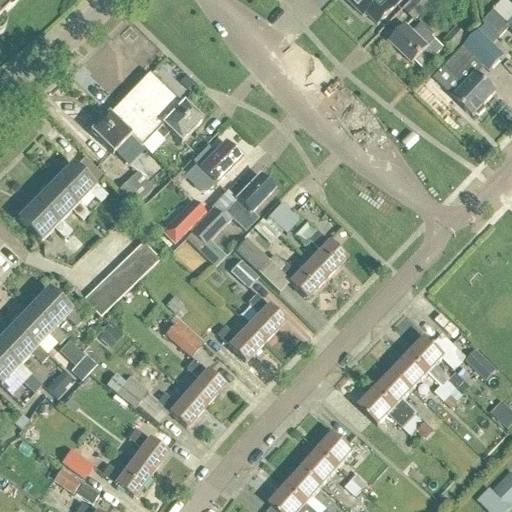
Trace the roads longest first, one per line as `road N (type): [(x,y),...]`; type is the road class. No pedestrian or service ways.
road 1 (residential): [(438,219),(426,257),(193,511)]
road 2 (residential): [(438,219),(206,0)]
road 3 (tertiary): [(0,90),(105,0)]
